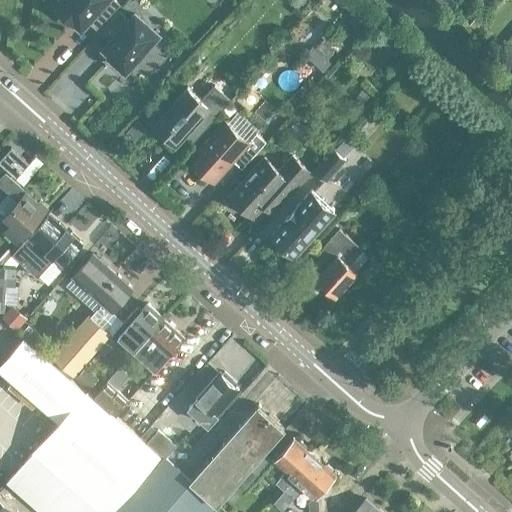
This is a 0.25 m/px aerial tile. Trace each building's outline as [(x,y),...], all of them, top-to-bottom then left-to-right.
[(88,19),(97,28),(119,3),(115,0),(64,0),(58,8),(72,21),(74,19),(81,26),(88,19)] [(111,56),(126,69),(158,33),(135,13),(130,20),(119,10),(100,31),(111,40),(105,47),(112,54),(111,56)] [(320,38),(337,51),(343,43),(327,30),(320,38)] [(307,53),(324,68),(332,58),(314,44),(307,53)] [(150,123),(162,134),(165,132),(177,143),(196,122),(204,130),(231,100),(215,85),(202,99),(188,87),(165,112),(163,109),(150,123)] [(190,159),(214,181),(233,160),(242,168),(266,142),(257,133),(249,142),(225,120),(190,159)] [(18,137),(0,156),(0,160),(8,167),(1,175),(18,190),(45,160),(18,137)] [(230,195),(254,216),(270,199),(279,207),(311,171),(292,154),(278,169),(265,156),(230,195)] [(272,233),(294,253),(334,207),(311,187),(298,203),(297,202),(285,217),(272,233)] [(26,192),(19,200),(10,192),(0,202),(0,212),(12,223),(4,232),(16,243),(45,209),(26,192)] [(29,235),(12,254),(37,276),(54,257),(61,264),(82,242),(49,212),(28,235),(29,235)] [(348,264),(362,249),(337,227),(323,243),(336,254),(315,278),(335,295),(356,272),(348,264)] [(93,252),(73,274),(111,307),(131,286),(93,252)] [(0,262),(0,310),(4,311),(5,299),(15,300),(20,265),(0,262)] [(138,306),(96,353),(99,356),(101,353),(106,357),(118,343),(121,346),(133,332),(141,339),(162,316),(147,303),(142,309),(138,306)] [(13,304),(5,312),(2,316),(17,329),(28,317),(13,304)] [(87,313),(51,354),(72,373),(108,332),(87,313)] [(185,337),(162,316),(141,339),(141,340),(142,339),(148,332),(149,333),(134,350),(155,369),(185,337)] [(106,511),(159,453),(25,339),(0,367),(0,368),(20,386),(43,405),(60,420),(8,479),(45,511),(106,511)] [(109,374),(123,393),(138,382),(124,363),(109,374)] [(189,406),(198,414),(195,417),(203,424),(205,420),(209,423),(240,389),(231,381),(233,379),(224,371),(222,373),(220,371),(189,406)] [(108,379),(94,395),(116,414),(130,399),(108,379)] [(284,427),(258,404),(191,478),(165,456),(162,454),(110,511),(207,511),(217,501),(284,427)] [(285,489),(315,456),(294,437),(274,460),(285,470),(275,481),(285,489)] [(335,474),(315,456),(285,489),(293,497),(303,486),(315,496),(335,474)] [(17,509),(0,494),(0,511),(14,511),(17,509)] [(381,511),(365,497),(351,511),(381,511)]
